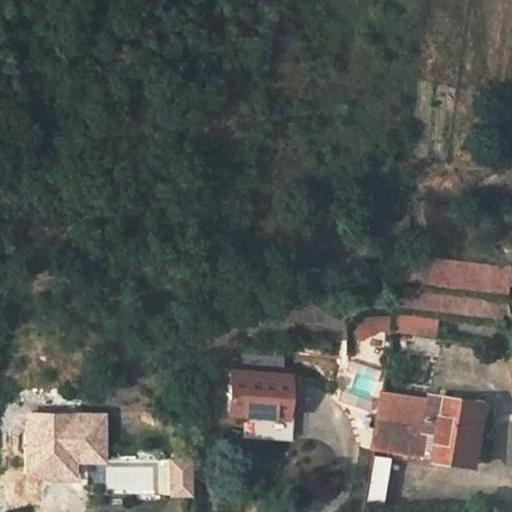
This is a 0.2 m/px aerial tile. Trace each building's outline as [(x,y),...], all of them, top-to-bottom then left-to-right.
[(401,276),(508,291),(509,280),(508,272),(509,266),(406,253),(401,276)] [(500,300),(501,294),(400,281),(396,303),(503,317),(504,308),(500,300)] [(410,333),(413,310),(396,308),(395,314),(392,331),(410,333)] [(410,333),(494,344),(498,322),(413,310),(410,333)] [(265,314),(245,313),(245,325),(264,326),(265,314)] [(355,336),(391,331),(389,317),(353,321),(355,336)] [(507,323),(498,322),(494,344),(511,346),(507,323)] [(367,410),(381,371),(351,361),(337,400),(367,410)] [(286,376),(230,371),(226,411),(243,413),(283,416),(285,392),(286,376)] [(292,392),(285,392),(283,416),(243,413),(242,419),(289,423),(292,392)] [(421,428),(426,399),(383,393),(374,448),(431,456),(435,430),(428,429),(421,428)] [(486,408),(432,400),(428,429),(435,430),(446,432),(442,458),(477,463),(486,408)] [(74,415),(26,414),(24,474),(45,474),(71,474),(72,450),(74,415)] [(80,451),(72,450),(71,474),(45,474),(44,481),(78,481),(80,451)] [(368,503),(387,506),(393,458),(374,455),(368,503)] [(191,499),(191,459),(167,459),(167,498),(191,499)]
